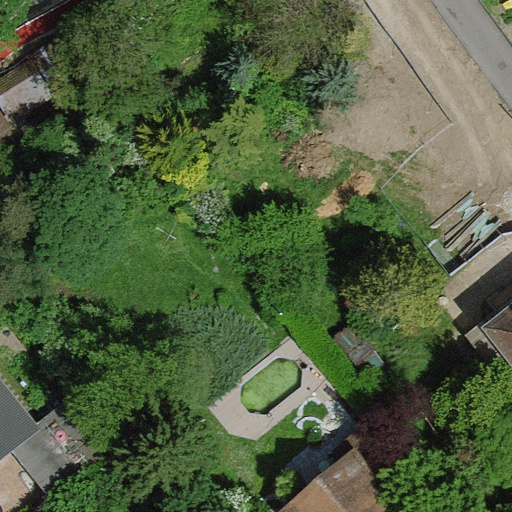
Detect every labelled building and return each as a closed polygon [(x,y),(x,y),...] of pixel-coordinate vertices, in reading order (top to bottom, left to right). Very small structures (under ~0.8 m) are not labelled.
[(511,197),(498,207),(511,226),(511,197)] [(511,322),(496,335),(511,354),(511,322)] [(0,452),(33,426),(0,385),(0,452)] [(380,444),(357,464),(388,502),(412,481),(380,444)] [(396,511),(388,502),(357,464),(298,511),(396,511)]
